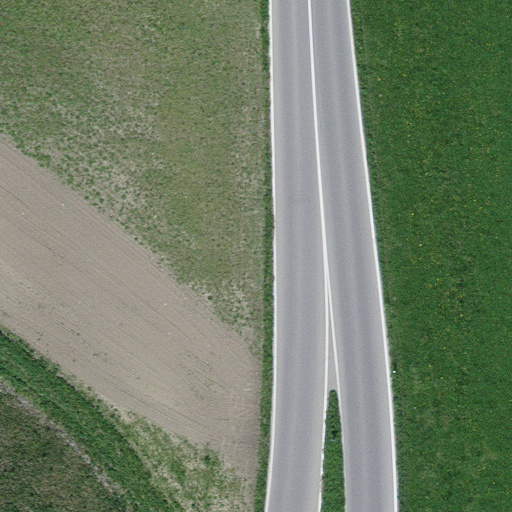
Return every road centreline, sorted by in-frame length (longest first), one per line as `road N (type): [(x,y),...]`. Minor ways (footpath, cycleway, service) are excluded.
road 1 (tertiary): [(370,511),(364,395),(311,48)]
road 2 (tertiary): [(311,48),(291,511)]
